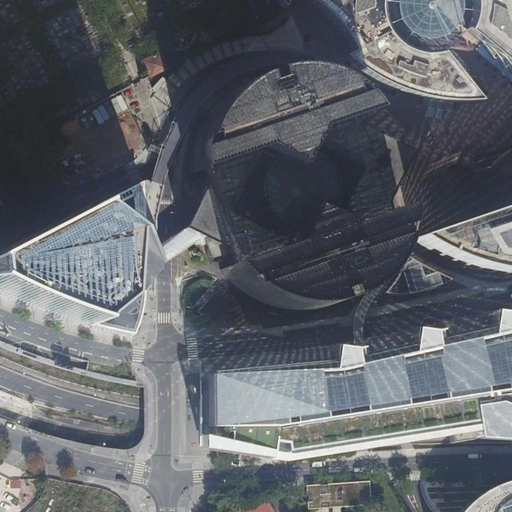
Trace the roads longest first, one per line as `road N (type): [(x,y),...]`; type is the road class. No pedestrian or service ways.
road 1 (primary): [(0,374),(96,407),(182,420),(511,389)]
road 2 (unclassified): [(141,436),(511,427)]
road 3 (unclassified): [(511,297),(367,328),(163,356)]
road 4 (primary): [(163,478),(511,459)]
road 5 (unclassified): [(258,0),(272,29),(267,52),(202,95),(170,155)]
road 6 (unclassified): [(163,356),(170,155)]
road 7 (residential): [(170,155),(0,244)]
road 8 (residential): [(0,433),(59,456),(163,478)]
road 9 (tertiary): [(163,356),(82,348),(0,319)]
road 10 (unknown): [(395,122),(381,264)]
road 11 (tertiary): [(163,478),(163,356)]
